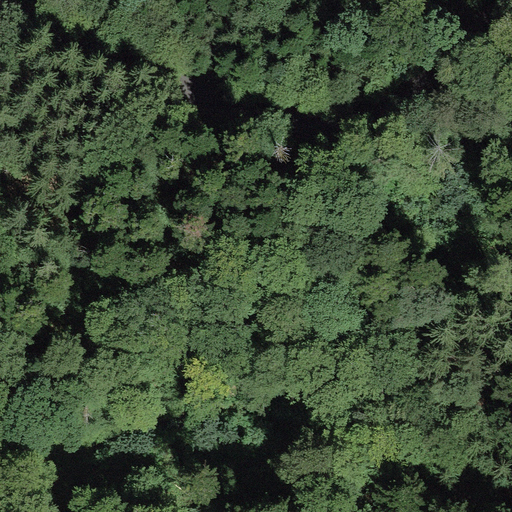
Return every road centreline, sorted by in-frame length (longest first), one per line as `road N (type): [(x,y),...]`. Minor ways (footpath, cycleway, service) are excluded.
road 1 (unclassified): [(0,9),(244,108),(324,125),(375,114),(424,90),(507,0)]
road 2 (track): [(0,447),(46,453),(157,419),(240,407),(329,436),(359,461),(388,511)]
